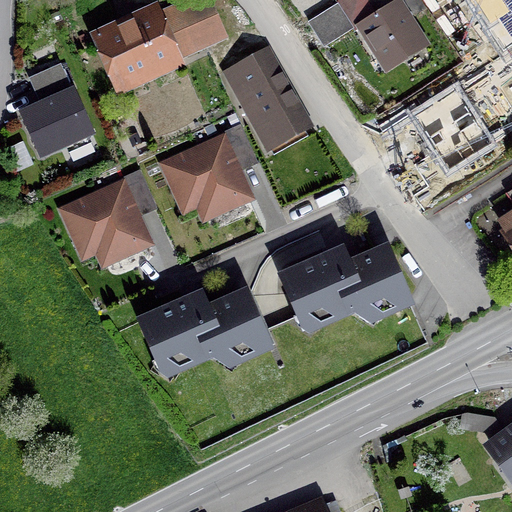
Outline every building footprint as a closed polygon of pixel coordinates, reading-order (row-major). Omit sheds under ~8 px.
[(96,33),(121,86),(176,61),(174,56),(222,35),(206,0),(199,0),(157,19),(154,14),(118,31),(115,25),(96,33)] [(358,19),(388,66),(423,44),(408,19),(425,8),(420,0),(395,0),(397,5),(377,18),(373,10),(358,19)] [(511,0),(474,0),(507,53),(511,49),(511,0)] [(336,7),(310,23),(324,45),(350,29),(336,7)] [(229,74),(269,147),(309,125),(269,52),(229,74)] [(41,156),(92,133),(61,64),(33,76),(45,103),(22,114),(41,156)] [(457,90),(415,116),(450,171),(492,145),(457,90)] [(189,182),(205,217),(249,197),(223,139),(165,166),(176,188),(189,182)] [(104,263),(148,243),(122,185),(64,211),(75,234),(88,228),(104,263)] [(511,190),(507,194),(511,202),(511,220),(502,227),(511,241),(511,190)] [(343,250),(282,277),(300,317),(305,315),(321,325),(367,305),(383,315),(411,303),(387,248),(349,265),(343,250)] [(208,309),(202,295),(141,321),(158,361),(163,359),(180,370),(225,350),(242,360),(270,347),(246,293),(208,309)] [(511,430),(491,446),(511,474),(511,430)]
